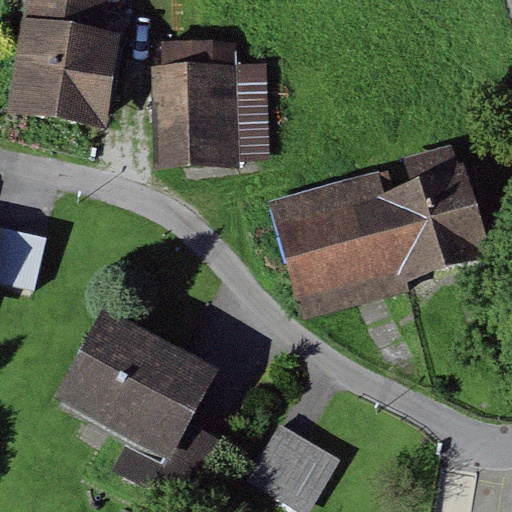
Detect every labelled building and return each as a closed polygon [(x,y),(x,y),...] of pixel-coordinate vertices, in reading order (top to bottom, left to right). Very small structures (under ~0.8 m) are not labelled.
[(127,0),(41,0),(23,111),(107,125),(127,0)] [(245,65),(166,68),(170,157),(249,153),(245,65)] [(471,149),(282,201),(315,318),(504,266),(471,149)] [(0,292),(14,231),(0,227),(0,292)] [(233,371),(119,309),(70,400),(142,439),(125,470),(198,508),(234,442),(203,426),(233,371)] [(324,511),(352,461),(290,428),(257,489),(298,511),(324,511)] [(511,511),(511,484),(503,486),(509,511),(511,511)]
